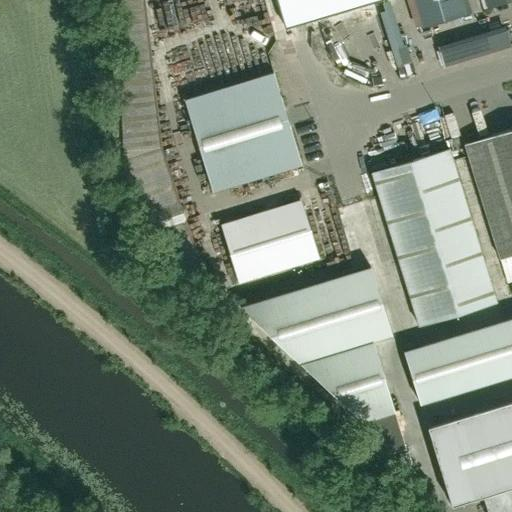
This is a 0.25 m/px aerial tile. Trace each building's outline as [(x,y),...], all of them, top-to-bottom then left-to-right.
[(280,0),(281,1),(284,0),(301,0),(307,18),(368,0),(280,0)] [(414,0),(423,27),(465,15),(460,0),(414,0)] [(273,72),(184,99),(212,192),(301,164),(273,72)] [(511,128),(464,143),(499,259),(511,255),(511,128)] [(449,148),(372,171),(371,172),(418,326),(496,302),(449,148)] [(221,225),(238,282),(318,258),(301,200),(221,225)] [(391,342),(369,271),(234,311),(389,455),(405,451),(372,348),(391,342)] [(511,318),(404,352),(420,404),(511,375),(511,318)] [(511,400),(427,426),(449,499),(511,480),(511,400)] [(483,496),(487,511),(511,511),(511,480),(449,499),(451,506),(483,496)]
